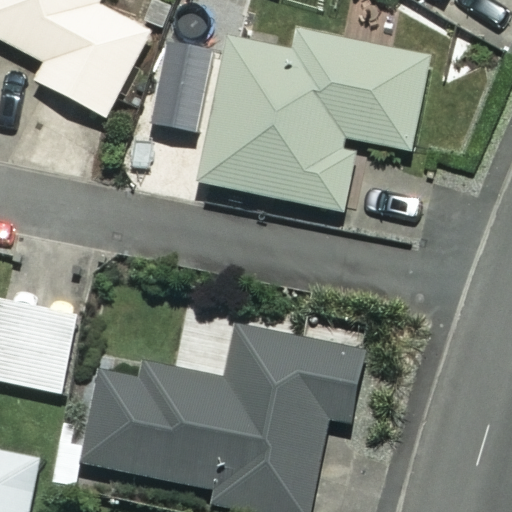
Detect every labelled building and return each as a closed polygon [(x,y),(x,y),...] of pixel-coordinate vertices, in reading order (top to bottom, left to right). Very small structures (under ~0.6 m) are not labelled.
[(148,30),(96,5),(97,0),(0,0),(0,39),(44,61),(35,81),(106,116),(148,30)] [(429,58),(297,29),(292,51),(228,37),(197,179),(341,211),(357,137),(409,149),(429,58)] [(77,314),(0,299),(0,382),(62,394),(77,314)] [(360,351),(236,326),(224,387),(92,360),(72,460),(214,489),(211,500),(271,511),(304,511),(324,416),(346,420),(360,351)] [(26,511),(37,458),(0,450),(0,511),(26,511)]
